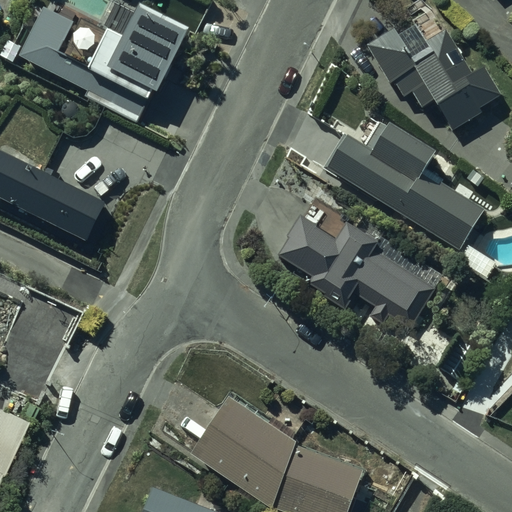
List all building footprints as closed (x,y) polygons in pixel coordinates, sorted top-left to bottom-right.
[(8,45),(0,58),(0,62),(135,128),(148,103),(156,107),(190,39),(140,14),(137,19),(114,7),(100,35),(78,24),(74,31),(68,28),(76,12),(65,6),(58,19),(39,10),(19,51),(8,45)] [(397,34),(366,51),(388,89),(394,86),(402,101),(409,97),(419,114),(431,107),(449,137),(482,118),(479,113),(501,100),(484,70),(469,79),(431,13),(411,24),(414,28),(399,37),(397,34)] [(344,135),(322,171),(459,254),(483,213),(442,188),(445,182),(429,172),(435,161),(379,127),(366,148),(344,135)] [(104,212),(2,161),(0,163),(0,206),(85,250),(104,212)] [(275,262),(312,285),(308,291),(344,314),(354,298),(374,311),(368,320),(383,329),(389,320),(410,333),(413,328),(417,330),(422,322),(418,320),(443,280),(381,241),(377,248),(348,230),(336,248),(299,224),(275,262)] [(482,360),(458,344),(439,372),(457,384),(452,391),(460,396),(467,386),(465,385),(482,360)] [(228,406),(192,461),(268,511),(348,511),(362,476),(295,451),(228,406)] [(0,490),(29,425),(1,412),(0,414),(0,490)] [(201,511),(152,493),(145,511),(201,511)]
